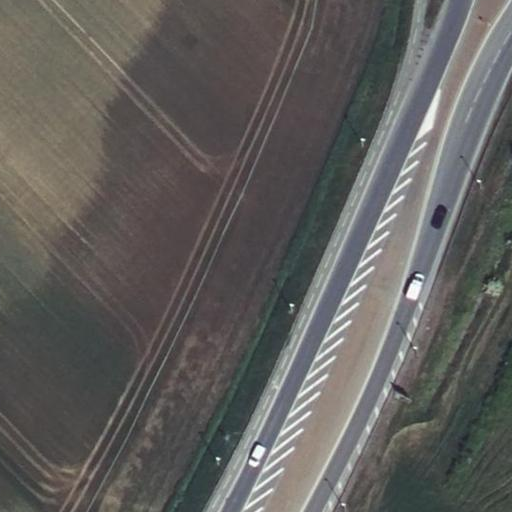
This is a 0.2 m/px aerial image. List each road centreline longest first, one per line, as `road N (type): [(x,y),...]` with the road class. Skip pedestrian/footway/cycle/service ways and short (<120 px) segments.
road 1 (primary): [(463,0),(230,511)]
road 2 (primary): [(313,511),(393,343),(477,94),(511,28)]
